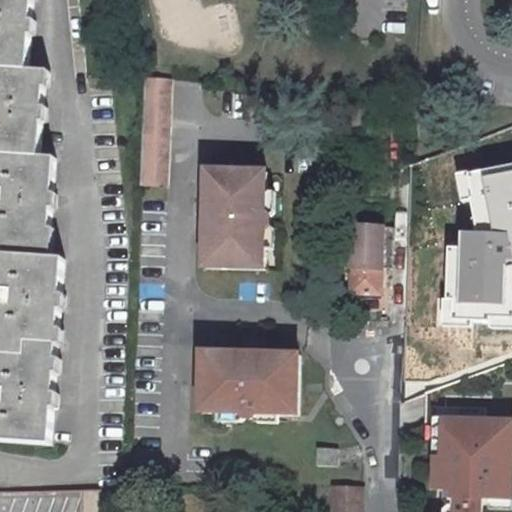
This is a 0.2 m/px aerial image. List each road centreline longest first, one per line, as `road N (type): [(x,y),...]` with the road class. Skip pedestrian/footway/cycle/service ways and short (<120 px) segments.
road 1 (unknown): [(367,351),(226,331),(206,319),(188,286),(194,152),(203,137),(228,126),(336,125)]
road 2 (residential): [(367,351),(383,417),(385,511)]
